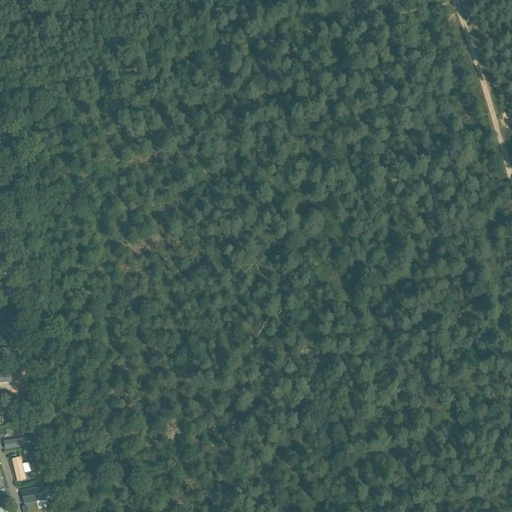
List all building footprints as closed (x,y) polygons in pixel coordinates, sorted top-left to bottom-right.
[(11,255),(0,257),(0,270),(4,270),(4,269),(10,268),(10,263),(12,263),(11,258),(12,258),(11,255)] [(0,298),(12,297),(11,291),(14,291),(13,284),(0,285),(0,298)] [(0,320),(0,341),(4,344),(9,338),(3,333),(14,319),(6,313),(0,320)] [(29,438),(4,442),(5,451),(31,447),(29,438)] [(21,459),(12,461),(17,482),(18,482),(26,480),(21,459)] [(43,490),(23,494),(25,506),(45,503),(43,490)]
